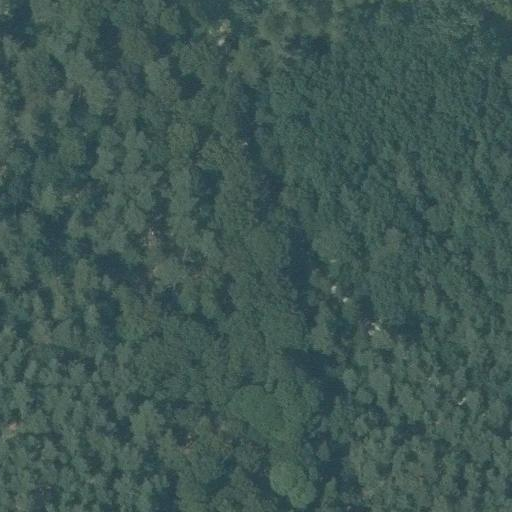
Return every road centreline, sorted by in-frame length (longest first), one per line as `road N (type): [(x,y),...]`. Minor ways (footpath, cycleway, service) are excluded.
road 1 (track): [(267,511),(251,209),(213,0)]
road 2 (track): [(451,392),(392,354),(251,209)]
